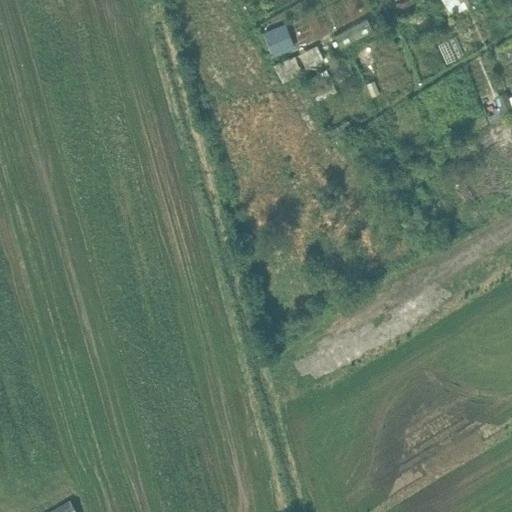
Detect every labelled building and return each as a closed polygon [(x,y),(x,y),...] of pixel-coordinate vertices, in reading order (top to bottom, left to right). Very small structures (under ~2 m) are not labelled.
[(443,0),(450,13),(463,6),(459,0),(443,0)] [(321,56),(366,33),(359,20),(314,43),(321,56)] [(505,90),(480,103),(489,119),(511,107),(511,95),(508,97),(505,90)] [(316,122),(303,126),(308,143),(321,140),(316,122)] [(480,135),(487,154),(510,145),(503,126),(480,135)] [(76,511),(69,499),(46,511),(76,511)]
